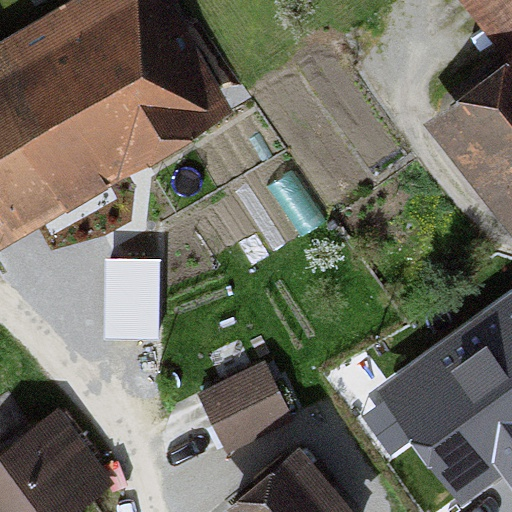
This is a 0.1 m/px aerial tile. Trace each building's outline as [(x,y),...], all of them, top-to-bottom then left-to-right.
[(0,213),(195,100),(136,0),(111,0),(70,25),(73,31),(0,73),(0,213)] [(330,20),(291,51),(309,75),(349,44),(330,20)] [(511,75),(458,118),(511,187),(511,75)] [(511,286),(375,386),(460,503),(506,470),(511,479),(511,286)] [(263,361),(201,392),(227,446),(290,415),(263,361)] [(0,461),(0,505),(5,511),(48,511),(101,474),(53,410),(37,422),(43,430),(0,461)] [(340,511),(298,458),(231,511),(340,511)]
